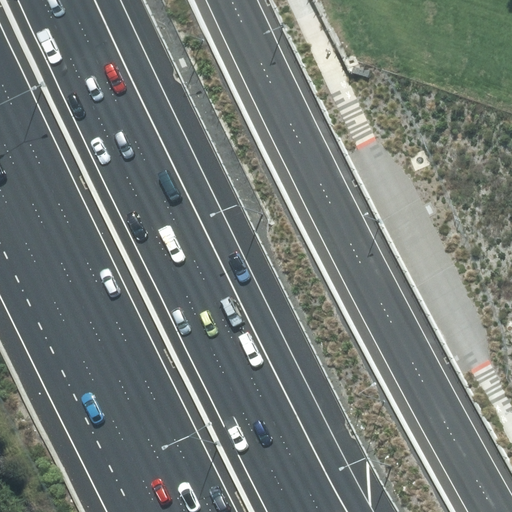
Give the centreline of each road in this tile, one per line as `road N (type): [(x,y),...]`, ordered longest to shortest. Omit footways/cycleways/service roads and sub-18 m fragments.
road 1 (motorway): [(202,511),(0,122)]
road 2 (motorway): [(73,0),(237,372)]
road 3 (motorway): [(139,511),(72,381),(0,142)]
road 4 (motorway): [(237,372),(331,511)]
road 5 (motorway): [(237,372),(310,511)]
